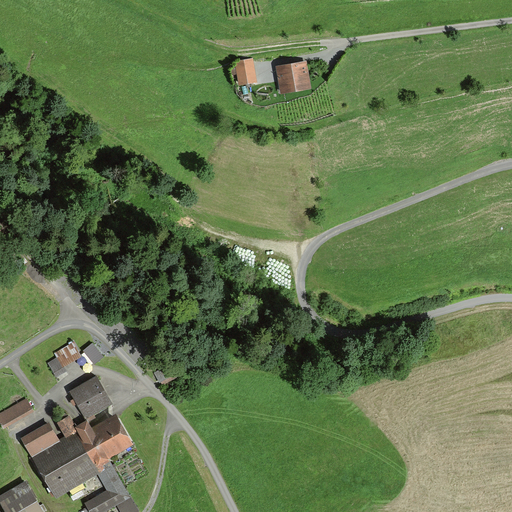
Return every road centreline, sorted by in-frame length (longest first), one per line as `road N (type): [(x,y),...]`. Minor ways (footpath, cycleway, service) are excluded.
road 1 (unclassified): [(511,164),(325,236),(300,277),(316,320),(348,334),(511,297)]
road 2 (unclassified): [(0,365),(53,329),(87,325),(190,430),(235,511)]
road 3 (track): [(339,44),(511,22)]
road 4 (track): [(0,219),(78,323)]
